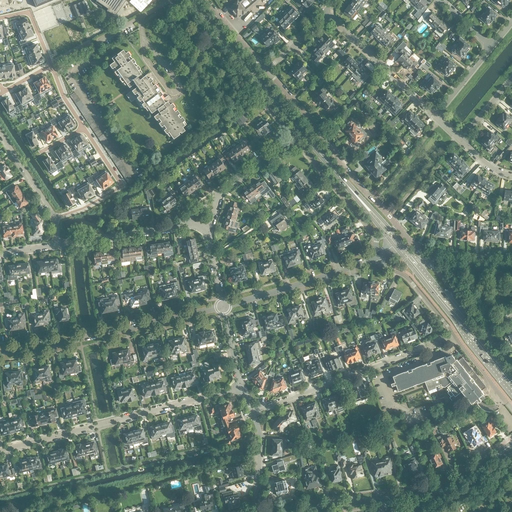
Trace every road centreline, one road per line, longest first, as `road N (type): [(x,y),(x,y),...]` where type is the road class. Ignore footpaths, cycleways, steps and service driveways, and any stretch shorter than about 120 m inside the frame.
road 1 (residential): [(430,262),(266,69)]
road 2 (residential): [(0,450),(239,388)]
road 3 (secondary): [(345,183),(189,0)]
road 4 (residential): [(0,350),(222,306)]
road 5 (residential): [(253,414),(452,338)]
road 6 (secondary): [(395,247),(511,391)]
road 7 (residential): [(294,137),(172,0)]
road 8 (residential): [(222,306),(376,258)]
road 9 (residential): [(435,115),(325,12)]
road 10 (residential): [(376,258),(374,234),(294,137)]
road 11 (secondary): [(511,378),(421,266)]
road 12 (tertiary): [(382,499),(435,490),(511,446)]
road 13 (residential): [(55,217),(118,187),(84,128)]
road 14 (residential): [(58,243),(183,225)]
